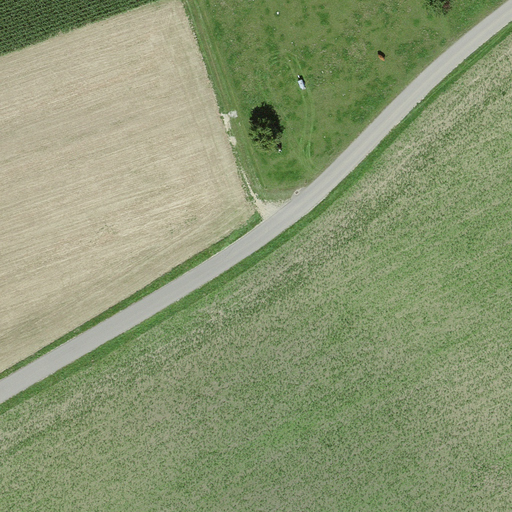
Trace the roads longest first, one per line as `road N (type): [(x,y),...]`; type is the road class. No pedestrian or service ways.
road 1 (unclassified): [(0,395),(271,229),(511,11)]
road 2 (track): [(195,0),(271,229)]
